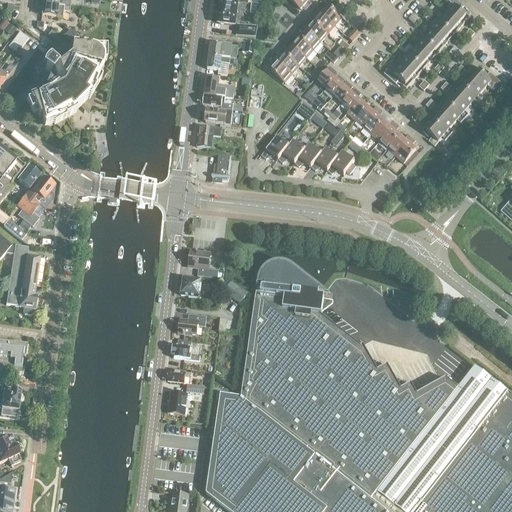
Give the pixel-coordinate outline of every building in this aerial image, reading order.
[(14,0),(0,0),(0,3),(8,4),(7,10),(4,14),(9,18),(13,12),(14,5),(14,0)] [(307,2),(305,0),(288,0),(300,10),(307,2)] [(388,70),(384,75),(400,89),(402,87),(406,90),(408,89),(411,91),(472,22),(469,19),(471,17),(467,13),(469,11),(456,0),(449,0),(448,2),(451,4),(448,8),(451,11),(443,19),(440,17),(433,25),(436,28),(428,37),(425,34),(418,42),(421,45),(413,54),(410,51),(403,59),(406,62),(398,71),(395,69),(391,72),(388,70)] [(235,27),(238,3),(222,1),(219,25),(235,27)] [(261,13),(261,4),(251,3),(251,12),(261,13)] [(58,6),(43,5),(42,16),(57,18),(63,19),(64,13),(69,13),(69,8),(58,7),(58,6)] [(342,20),(328,7),(324,12),(320,8),(317,12),(335,28),(342,20)] [(335,28),(317,12),(314,15),(318,19),(314,24),(328,36),(335,28)] [(414,15),(409,21),(414,25),(418,19),(414,15)] [(3,19),(0,23),(0,28),(3,32),(9,24),(3,19)] [(328,36),(314,24),(310,28),(306,24),(302,28),(321,44),(328,36)] [(10,25),(4,32),(11,37),(17,30),(10,25)] [(257,28),(237,26),(236,36),(255,38),(257,28)] [(321,44),(302,28),(299,31),(304,35),(300,40),(314,52),(321,44)] [(70,30),(64,38),(71,43),(77,35),(70,30)] [(353,43),(360,35),(355,30),(348,39),(353,43)] [(469,41),(474,35),(470,30),(464,36),(469,41)] [(52,31),(47,36),(54,42),(33,70),(43,78),(41,81),(43,94),(26,102),(32,116),(37,114),(38,116),(40,116),(44,127),(53,124),(54,125),(55,125),(60,129),(71,115),(77,112),(76,111),(82,104),(90,110),(92,95),(103,77),(101,76),(106,60),(107,60),(107,46),(91,46),(90,48),(87,47),(87,44),(72,42),(72,46),(52,31)] [(8,47),(14,52),(18,47),(25,37),(19,32),(8,47)] [(28,39),(25,37),(18,47),(20,49),(28,39)] [(314,52),(300,40),(296,44),(291,40),(288,44),(307,60),(314,52)] [(249,41),(246,51),(254,53),(256,42),(249,41)] [(349,47),(343,42),(340,46),(346,51),(349,47)] [(307,60),(288,44),(285,48),(289,52),(286,56),(300,68),(307,60)] [(211,45),(209,58),(230,60),(237,61),(239,48),(211,45)] [(454,58),(459,52),(454,48),(449,53),(454,58)] [(300,68),(286,56),(281,61),(277,57),(274,60),(292,76),(300,68)] [(230,60),(209,58),(208,70),(220,72),(221,65),(229,66),(230,60)] [(292,76),(274,60),(271,64),(275,68),(271,72),(285,85),(292,76)] [(0,72),(0,87),(8,78),(14,69),(10,65),(3,74),(0,72)] [(439,75),(444,69),(439,65),(434,71),(439,75)] [(466,71),(461,66),(456,72),(461,77),(466,71)] [(420,129),(423,131),(422,133),(426,136),(424,139),(434,148),(442,139),(445,141),(453,133),(450,130),(457,121),(460,124),(468,116),(465,113),(472,104),(475,107),(483,98),(480,96),(487,87),(493,92),(496,89),(499,91),(504,86),(484,70),(483,72),(478,68),(477,69),(474,67),(420,129)] [(330,68),(318,82),(326,90),(339,76),(330,68)] [(339,76),(326,90),(334,97),(347,83),(339,76)] [(207,78),(204,96),(225,99),(233,100),(235,88),(219,86),(220,80),(207,78)] [(424,92),(429,86),(424,82),(419,88),(424,92)] [(347,83),(334,97),(342,104),(355,90),(347,83)] [(451,88),(446,84),(441,90),(445,94),(449,89),(451,88)] [(260,109),(264,87),(253,85),(249,107),(260,109)] [(355,90),(342,104),(350,111),(347,115),(363,97),(355,90)] [(225,99),(204,96),(203,108),(233,112),(233,108),(229,107),(229,105),(224,105),(225,102),(222,102),(222,99),(225,100),(225,99)] [(363,96),(363,97),(347,115),(355,122),(368,108),(363,104),(367,100),(363,96)] [(431,101),(426,107),(430,111),(436,105),(431,101)] [(233,112),(203,108),(201,122),(230,126),(231,112),(233,113),(233,112)] [(368,108),(355,122),(363,129),(380,111),(376,108),(372,112),(368,108)] [(380,111),(363,129),(371,136),(384,122),(379,118),(383,114),(380,111)] [(384,122),(371,136),(379,144),(396,125),(392,122),(388,126),(384,122)] [(396,125),(379,144),(387,151),(400,137),(396,133),(400,128),(396,125)] [(199,128),(198,137),(224,140),(225,131),(199,128)] [(400,137),(387,151),(396,158),(412,139),(409,136),(405,141),(400,137)] [(224,140),(198,137),(197,148),(209,150),(210,144),(215,144),(215,147),(223,148),(224,140)] [(278,138),(277,138),(261,157),(266,161),(271,156),(278,161),(293,142),(292,143),(283,140),(281,142),(278,139),(278,138)] [(412,139),(396,158),(404,165),(417,151),(412,147),(416,142),(412,139)] [(294,143),(294,142),(293,142),(278,161),(283,165),(287,159),(295,165),(310,146),(309,146),(308,147),(299,144),(297,146),(294,143)] [(310,146),(295,165),(299,169),(304,163),(311,169),(326,150),(326,149),(325,151),(315,148),(314,149),(310,147),(310,146)] [(326,150),(311,169),(316,173),(320,167),(327,173),(343,153),(342,153),(341,154),(332,151),(330,153),(326,150),(327,150),(326,150)] [(343,153),(327,173),(332,176),(336,171),(344,177),(346,174),(350,177),(356,169),(353,166),(355,163),(343,154),(343,153)] [(0,178),(2,180),(17,160),(16,161),(7,154),(0,162),(0,178)] [(218,156),(217,157),(214,182),(228,184),(231,158),(218,156)] [(17,160),(2,180),(0,182),(0,205),(13,189),(10,186),(25,167),(23,166),(17,160)] [(40,177),(39,177),(38,175),(35,173),(34,173),(29,169),(18,182),(29,191),(40,177)] [(39,206),(43,200),(44,201),(54,187),(44,180),(34,193),(30,191),(17,208),(22,212),(18,217),(33,228),(40,219),(33,214),(40,206),(39,206)] [(511,201),(507,205),(501,213),(511,222),(511,201)] [(9,219),(0,211),(0,223),(4,226),(9,219)] [(22,242),(27,235),(9,220),(4,227),(22,242)] [(14,247),(14,248),(0,236),(0,261),(6,255),(13,256),(6,306),(23,308),(23,314),(25,316),(30,317),(32,315),(33,310),(34,310),(36,297),(33,297),(38,258),(26,257),(28,249),(14,247)] [(209,272),(211,256),(191,254),(189,270),(199,271),(198,279),(218,281),(219,273),(209,272)] [(259,279),(258,285),(257,290),(258,290),(262,290),(261,296),(257,296),(241,401),(221,398),(206,497),(228,511),(511,511),(511,397),(475,369),(459,391),(447,381),(444,379),(442,380),(443,383),(418,397),(412,387),(402,392),(388,368),(378,374),(364,348),(362,345),(358,347),(300,301),(301,301),(301,300),(300,300),(301,295),(302,295),(332,299),(294,269),(290,267),(285,265),(279,265),(274,265),(269,268),(265,271),(262,275),(259,279)] [(198,301),(201,281),(184,278),(182,288),(181,289),(180,295),(181,297),(192,299),(192,300),(198,301)] [(241,305),(243,303),(248,295),(231,284),(225,294),(241,305)] [(203,329),(204,322),(210,323),(210,319),(187,316),(187,321),(180,320),(178,334),(192,336),(192,335),(197,335),(197,328),(203,329)] [(199,363),(200,357),(190,356),(192,343),(178,341),(177,347),(172,346),(171,355),(174,356),(174,359),(199,363)] [(23,376),(27,346),(0,342),(0,372),(3,373),(5,376),(7,376),(10,374),(23,376)] [(183,385),(185,375),(170,373),(168,383),(183,385)] [(204,395),(204,388),(187,386),(187,393),(204,395)] [(0,410),(9,412),(9,416),(17,417),(17,413),(18,413),(20,400),(23,399),(23,397),(20,395),(21,393),(11,391),(11,392),(4,392),(2,404),(0,403),(0,410)] [(188,396),(171,394),(169,415),(185,417),(188,396)] [(11,467),(21,462),(19,459),(20,459),(19,457),(19,455),(20,453),(18,450),(15,449),(15,448),(14,448),(11,442),(9,441),(6,443),(4,438),(0,439),(0,466),(9,462),(11,467)] [(0,502),(13,505),(15,493),(15,492),(0,490),(0,502)] [(187,511),(189,496),(172,494),(169,511),(187,511)] [(0,502),(0,511),(12,511),(13,505),(0,502)]
